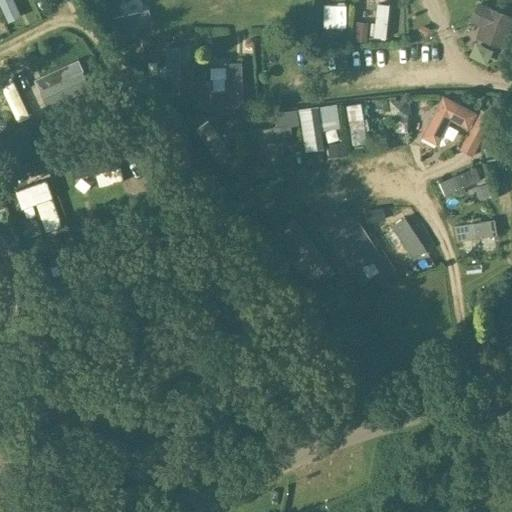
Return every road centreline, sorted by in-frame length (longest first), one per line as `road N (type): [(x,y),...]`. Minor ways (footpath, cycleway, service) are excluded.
road 1 (track): [(377,415),(63,0)]
road 2 (unclassified): [(161,511),(204,486),(377,415),(511,377)]
